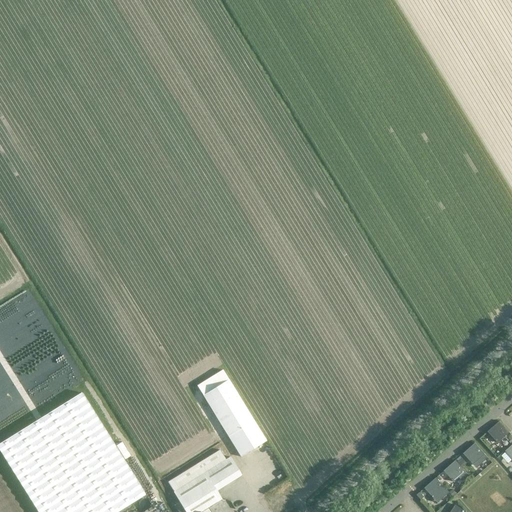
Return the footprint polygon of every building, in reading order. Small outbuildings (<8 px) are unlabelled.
[(222,370),(197,386),(240,457),(255,447),(266,441),(222,370)] [(0,442),(0,451),(37,511),(117,511),(145,495),(81,392),(0,442)] [(499,443),(511,433),(501,422),(489,432),(499,443)] [(488,457),(486,455),(476,443),(464,454),(477,468),(488,457)] [(217,451),(168,482),(180,502),(174,505),(178,511),(200,511),(207,508),(221,499),(215,489),(240,473),(230,456),(223,461),(217,451)] [(456,461),(445,471),(449,475),(455,482),(459,478),(460,479),(462,477),(465,480),(470,476),(466,472),(465,470),(456,461)] [(436,478),(425,488),(435,500),(438,503),(449,492),(446,489),(440,482),(436,478)]
